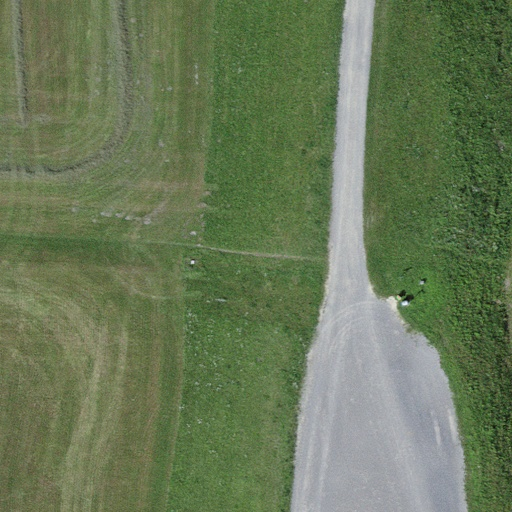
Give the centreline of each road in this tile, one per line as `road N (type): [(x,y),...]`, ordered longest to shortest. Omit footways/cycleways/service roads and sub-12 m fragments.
road 1 (track): [(359,0),(348,252),(325,390)]
road 2 (track): [(440,511),(393,428),(325,390)]
road 3 (track): [(325,390),(307,511)]
